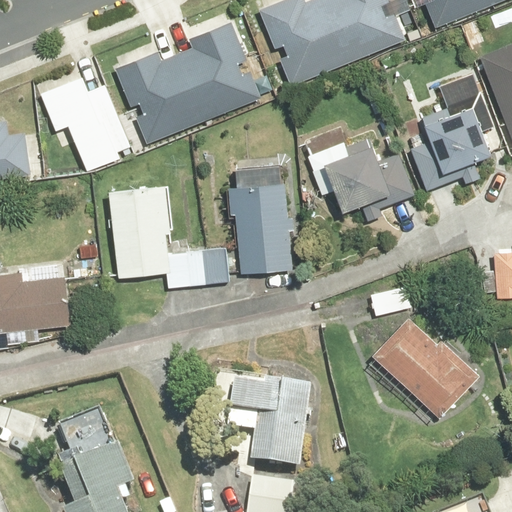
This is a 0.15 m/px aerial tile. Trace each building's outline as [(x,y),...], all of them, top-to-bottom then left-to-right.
[(7,0),(72,32),(88,0),(7,0)] [(281,53),(296,86),(407,36),(392,2),(385,5),(383,0),(277,0),(259,8),(270,32),(279,28),(289,49),(281,53)] [(428,0),(434,16),(473,0),(428,0)] [(136,116),(151,149),(262,99),(247,65),(240,68),(232,50),(241,46),(228,19),(114,71),(125,95),(134,91),(144,112),(136,116)] [(511,42),(481,54),(511,134),(511,42)] [(89,70),(44,87),(58,123),(72,117),(89,160),(135,142),(111,80),(95,86),(89,70)] [(449,108),(425,117),(431,131),(409,139),(428,189),(451,180),(448,173),(497,154),(487,128),(496,125),(482,87),(447,101),(449,108)] [(0,178),(45,171),(38,130),(18,133),(15,116),(0,118),(0,178)] [(349,152),(328,161),(347,211),(369,203),(372,211),(417,194),(391,128),(347,145),(349,152)] [(295,268),(288,181),(231,186),(233,213),(238,212),(243,273),(295,268)] [(121,275),(169,270),(171,287),(232,281),(228,247),(176,252),(169,184),(112,190),(121,275)] [(511,248),(495,250),(498,295),(511,293),(511,248)] [(66,264),(0,271),(0,331),(7,331),(9,345),(42,342),(40,327),(73,323),(66,264)] [(478,374),(413,313),(428,308),(416,272),(376,286),(388,321),(409,314),(373,351),(439,414),(478,374)] [(302,466),(312,384),(236,376),(230,427),(255,430),(252,460),(302,466)] [(75,503),(64,507),(66,511),(129,511),(119,487),(136,481),(107,408),(62,426),(72,451),(57,457),(75,503)] [(290,511),(294,476),(254,471),(248,511),(290,511)]
